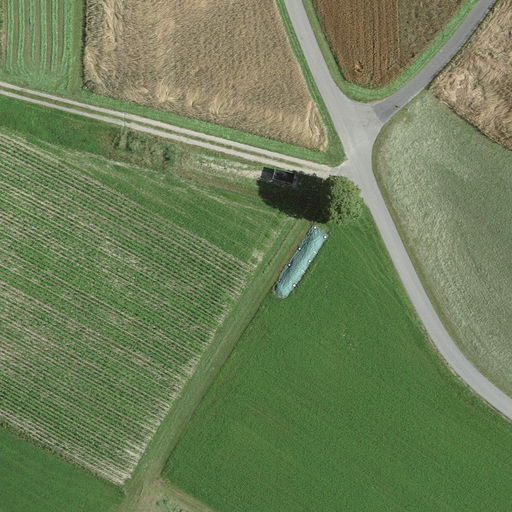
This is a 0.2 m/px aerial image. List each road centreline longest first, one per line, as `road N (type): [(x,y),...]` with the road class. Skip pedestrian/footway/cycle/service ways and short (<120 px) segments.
road 1 (unclassified): [(292,0),(433,324),(471,375),(511,409)]
road 2 (track): [(0,92),(327,171),(362,169)]
road 3 (track): [(485,0),(439,61),(350,139)]
